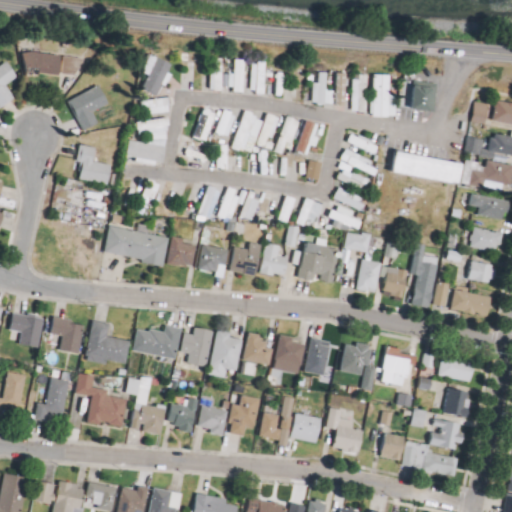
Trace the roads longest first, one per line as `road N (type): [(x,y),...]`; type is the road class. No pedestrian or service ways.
road 1 (primary): [(0,2),(511,55)]
road 2 (residential): [(0,277),(67,291),(344,312),(503,346)]
road 3 (residential): [(0,444),(310,471),(472,506)]
road 4 (residential): [(168,172),(184,97),(433,132),(463,51)]
road 5 (residential): [(341,116),(325,193),(134,171)]
road 6 (residential): [(511,301),(470,511)]
road 7 (residential): [(16,282),(38,182),(32,140)]
